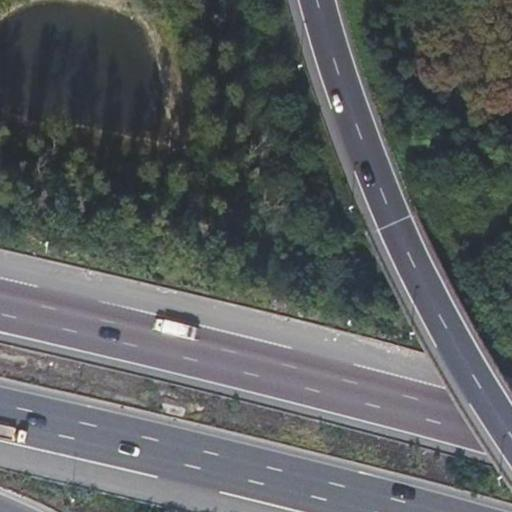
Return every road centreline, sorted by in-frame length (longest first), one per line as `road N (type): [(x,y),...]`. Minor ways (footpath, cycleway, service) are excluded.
road 1 (motorway): [(511,434),(0,305)]
road 2 (motorway): [(321,0),(411,261),(511,439)]
road 3 (motorway): [(0,413),(402,511)]
